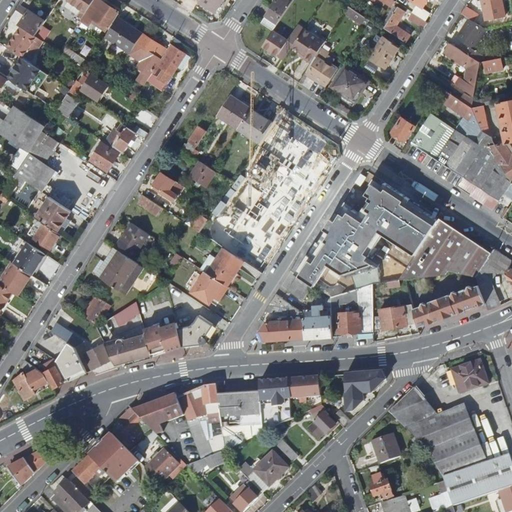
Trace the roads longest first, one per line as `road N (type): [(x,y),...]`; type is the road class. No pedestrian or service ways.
road 1 (unclassified): [(218,48),(0,378)]
road 2 (residential): [(224,366),(230,342),(363,143)]
road 3 (secondary): [(412,351),(224,366)]
road 4 (unclassified): [(511,241),(363,143)]
road 5 (unclassified): [(363,143),(218,48)]
road 6 (residential): [(363,143),(456,0)]
road 7 (unclassified): [(10,511),(89,435),(116,387)]
road 8 (unclassified): [(412,351),(401,386),(332,453)]
road 9 (secondary): [(116,387),(0,441)]
